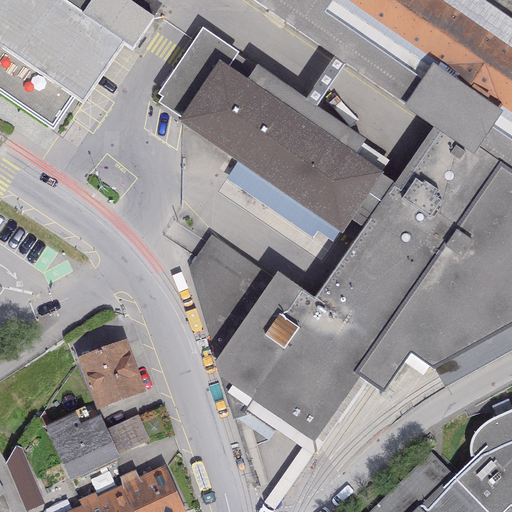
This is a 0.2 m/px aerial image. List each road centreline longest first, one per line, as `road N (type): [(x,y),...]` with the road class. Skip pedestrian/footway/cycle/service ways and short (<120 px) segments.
road 1 (residential): [(0,172),(103,242),(148,293),(229,511)]
road 2 (unclassified): [(511,368),(389,442),(309,511)]
